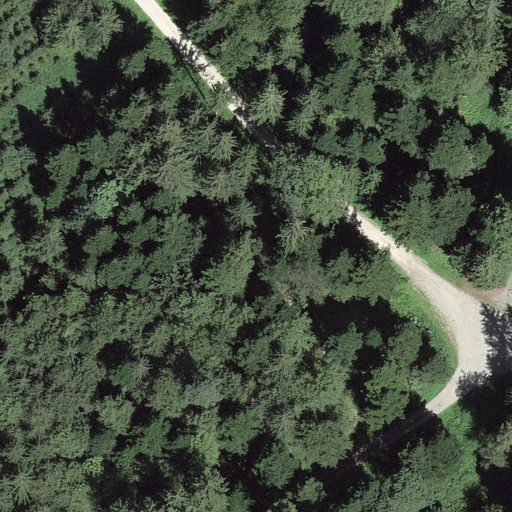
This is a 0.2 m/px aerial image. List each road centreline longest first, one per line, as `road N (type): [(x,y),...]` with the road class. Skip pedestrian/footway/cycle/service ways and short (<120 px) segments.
road 1 (track): [(508,362),(280,152),(143,0)]
road 2 (track): [(305,511),(508,362)]
